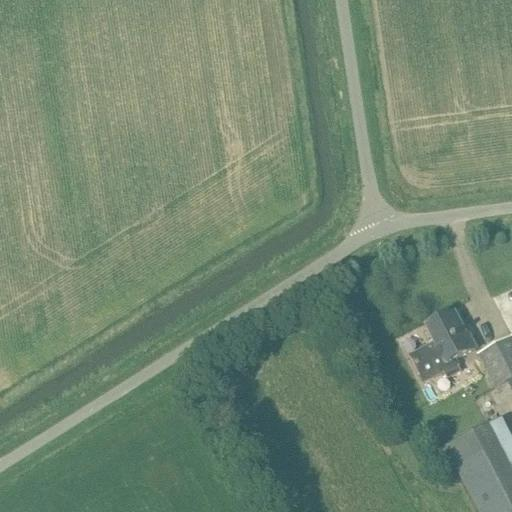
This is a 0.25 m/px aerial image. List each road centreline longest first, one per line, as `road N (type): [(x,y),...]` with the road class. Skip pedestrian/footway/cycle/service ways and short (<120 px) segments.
road 1 (unclassified): [(0,461),(371,231)]
road 2 (unclassified): [(371,231),(336,0)]
road 3 (unclassified): [(371,231),(395,218),(511,203)]
